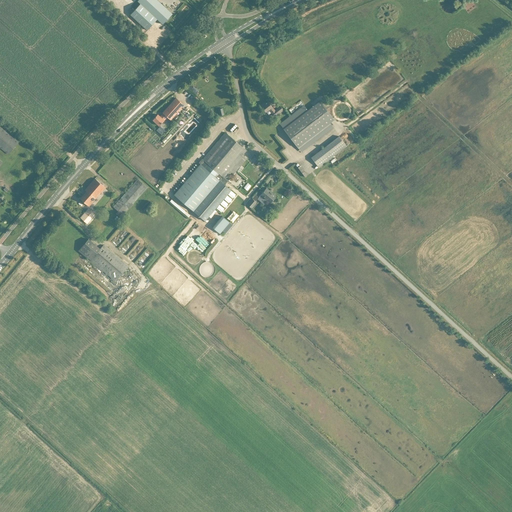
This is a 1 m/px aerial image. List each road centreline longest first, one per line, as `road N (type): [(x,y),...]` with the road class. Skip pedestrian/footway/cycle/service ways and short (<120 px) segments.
road 1 (unclassified): [(511,378),(251,138),(225,46)]
road 2 (primary): [(141,105),(8,254)]
